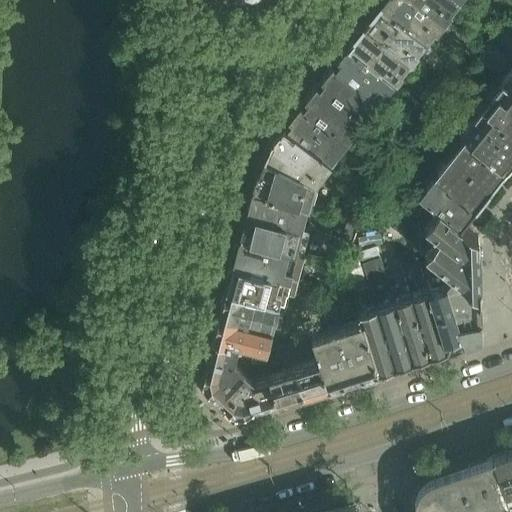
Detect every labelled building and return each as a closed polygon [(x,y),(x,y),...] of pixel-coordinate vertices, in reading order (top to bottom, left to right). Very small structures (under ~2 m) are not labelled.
[(425,35),(380,0),(379,1),(375,2),(371,8),(371,12),(365,20),(409,55),(412,57),(420,47),(417,45),(425,35)] [(444,16),(423,0),(380,0),(425,35),(433,25),(436,27),(444,16)] [(452,0),(423,0),(444,16),(452,7),(449,4),(452,0)] [(409,55),(365,20),(363,22),(359,23),(354,28),(354,33),(347,41),(394,79),(403,68),(400,65),(409,55)] [(337,56),(333,61),(379,99),(394,79),(347,41),(336,55),(337,56)] [(216,66),(223,72),(233,60),(225,54),(216,66)] [(333,61),(317,81),(364,118),(379,99),(333,61)] [(511,67),(503,78),(511,85),(511,67)] [(511,85),(503,78),(475,113),(511,142),(511,85)] [(317,81),(299,102),(346,140),(364,118),(317,81)] [(299,102),(283,122),(331,160),(346,140),(299,102)] [(511,156),(511,142),(475,113),(459,132),(463,134),(449,151),(490,184),(511,156)] [(272,138),(265,153),(317,178),(331,160),(283,122),(270,137),(272,138)] [(490,184),(449,151),(434,171),(475,203),(490,184)] [(258,167),(256,167),(251,185),(252,185),(252,187),(309,201),(311,202),(317,178),(265,153),(258,167)] [(400,172),(407,163),(400,158),(393,167),(400,172)] [(389,210),(404,178),(390,171),(374,203),(389,210)] [(475,203),(434,171),(419,190),(460,222),(475,203)] [(252,187),(246,211),(303,226),(309,201),(252,187)] [(478,237),(460,222),(419,190),(418,192),(416,192),(417,216),(419,217),(422,219),(479,265),(478,237)] [(243,218),(238,236),(297,251),(303,226),(246,211),(244,218),(243,218)] [(479,265),(422,219),(419,217),(420,246),(453,273),(480,294),(479,265)] [(381,233),(358,238),(360,247),(383,243),(381,233)] [(297,251),(238,236),(232,261),(291,276),(297,251)] [(414,356),(396,297),(395,298),(377,244),(359,251),(367,276),(378,303),(396,362),(414,356)] [(378,303),(367,276),(365,277),(358,256),(354,258),(352,251),(347,253),(349,260),(347,261),(353,281),(350,282),(351,284),(335,289),(339,299),(354,294),(359,309),(362,319),(378,368),(396,362),(378,303)] [(225,286),(279,300),(285,301),(291,276),(232,261),(225,286)] [(465,339),(447,281),(446,281),(441,265),(425,270),(430,286),(448,344),(465,339)] [(480,294),(453,273),(448,280),(447,281),(465,339),(478,334),(481,329),(480,294)] [(448,344),(430,286),(423,289),(419,280),(409,284),(412,292),(431,350),(448,344)] [(279,300),(225,286),(219,312),(272,325),(279,300)] [(431,350),(412,292),(396,297),(414,356),(431,350)] [(219,312),(213,336),(239,343),(266,350),(272,325),(219,312)] [(378,368),(362,319),(338,327),(353,376),(378,368)] [(329,383),(319,353),(313,334),(312,334),(308,323),(288,347),(302,391),(329,383)] [(353,376),(338,327),(313,334),(319,353),(329,383),(353,376)] [(235,359),(239,343),(213,336),(201,381),(202,382),(203,384),(204,385),(206,388),(207,389),(210,391),(211,391),(213,392),(224,402),(224,404),(225,405),(226,406),(227,407),(228,408),(231,410),(233,411),(235,412),(278,399),(269,374),(256,376),(235,359)] [(302,391),(288,347),(281,355),(278,357),(281,367),(268,371),(269,374),(278,399),(302,391)] [(511,449),(492,456),(508,501),(511,500),(511,449)] [(477,511),(508,501),(492,456),(432,477),(430,478),(427,480),(424,482),(422,484),(420,487),(418,490),(417,493),(416,497),(415,500),(415,503),(415,511),(477,511)] [(355,511),(356,502),(320,511),(355,511)]
